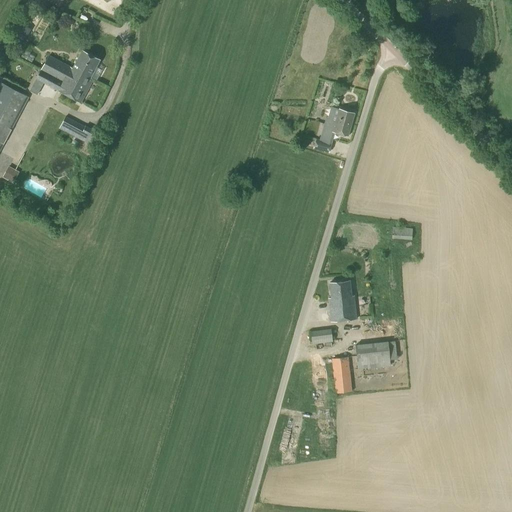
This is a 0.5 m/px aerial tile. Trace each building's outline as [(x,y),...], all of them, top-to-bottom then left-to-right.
[(14,33),(11,38),(22,44),(25,39),(14,33)] [(46,72),(41,82),(81,103),(93,80),(90,79),(100,60),(82,51),(72,69),(49,56),(41,70),(46,72)] [(11,130),(29,97),(1,82),(0,83),(0,150),(4,144),(1,142),(8,128),(11,130)] [(348,137),(355,114),(339,109),(335,120),(326,118),(320,140),(316,139),(313,148),(329,153),(335,133),(348,137)] [(79,134),(82,126),(65,119),(62,126),(79,134)] [(85,127),(78,139),(89,144),(96,131),(85,125),(85,127)] [(12,166),(6,173),(14,180),(20,172),(12,166)] [(412,240),(412,229),(392,227),(392,239),(412,240)] [(352,297),(350,281),(329,283),(331,299),(328,299),(331,322),(357,319),(354,296),(352,297)] [(312,344),(332,342),(330,330),(311,332),(312,344)] [(357,369),(390,366),(390,360),(397,359),(395,341),(355,345),(357,369)] [(335,393),(351,391),(348,358),(332,359),(335,393)] [(326,375),(319,376),(319,391),(327,391),(326,375)]
